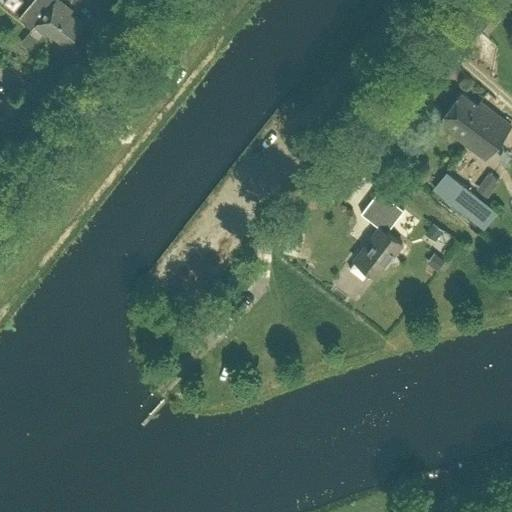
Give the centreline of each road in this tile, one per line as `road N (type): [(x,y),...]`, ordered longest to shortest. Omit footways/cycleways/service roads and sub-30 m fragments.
road 1 (unclassified): [(184,258),(401,0)]
road 2 (tertiary): [(206,0),(0,258)]
road 3 (track): [(161,395),(260,283),(256,172)]
